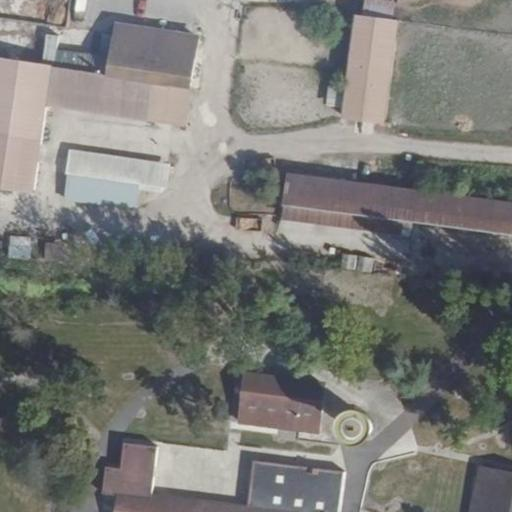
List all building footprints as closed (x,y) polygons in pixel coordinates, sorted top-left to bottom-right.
[(401,17),(359,11),(346,109),(386,115),(401,17)] [(183,123),(198,34),(119,21),(113,52),(94,49),(90,70),(139,78),(134,114),(183,123)] [(0,54),(0,179),(33,186),(47,98),(134,114),(139,78),(90,70),(0,54)] [(327,88),(324,106),(338,108),(340,89),(327,88)] [(164,194),(168,164),(68,149),(60,198),(134,210),(137,190),(164,194)] [(511,198),(290,170),(287,199),(511,228),(511,198)] [(324,403),(246,390),(241,422),(283,428),(280,442),(296,445),(298,431),(320,435),(324,403)] [(329,441),(347,443),(350,425),(332,423),(329,441)] [(184,511),(139,504),(146,456),(110,450),(104,486),(88,485),(86,501),(101,503),(99,511),(330,511),(335,488),(243,472),(236,511),(184,511)] [(511,511),(511,486),(470,478),(462,511),(511,511)]
